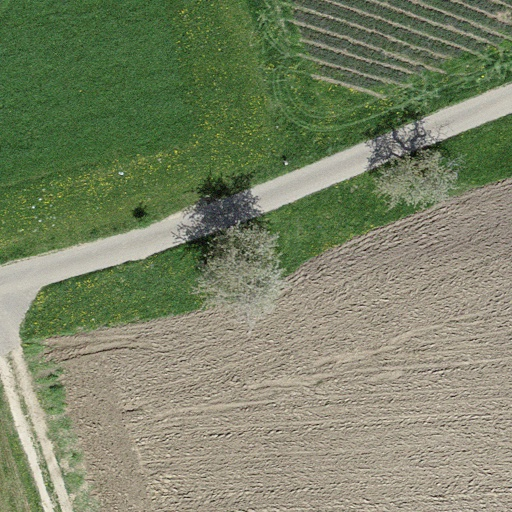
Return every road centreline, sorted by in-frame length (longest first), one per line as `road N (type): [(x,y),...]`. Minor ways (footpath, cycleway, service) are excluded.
road 1 (residential): [(0,305),(511,98)]
road 2 (track): [(0,333),(52,511)]
